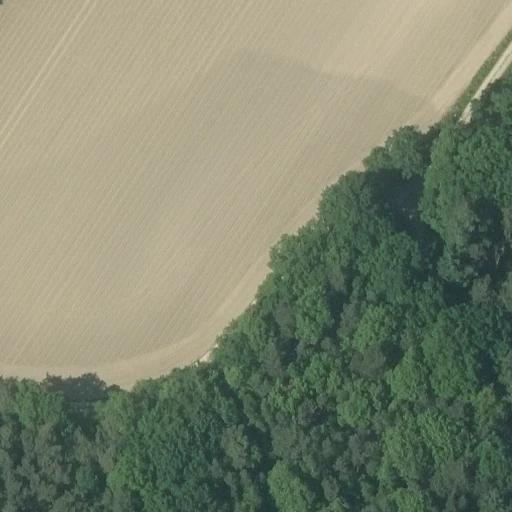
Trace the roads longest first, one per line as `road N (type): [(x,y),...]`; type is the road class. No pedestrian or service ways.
road 1 (track): [(0,412),(102,419),(192,387),(355,217),(421,198)]
road 2 (track): [(511,446),(444,317),(430,277),(421,198)]
road 3 (unclassified): [(421,198),(470,109),(511,58)]
